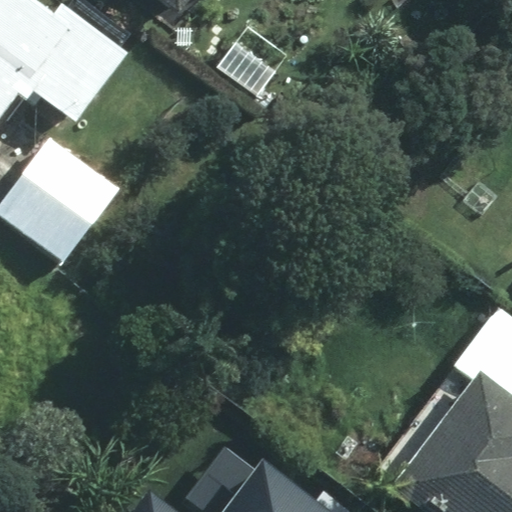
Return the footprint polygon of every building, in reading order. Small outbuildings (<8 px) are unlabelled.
[(0,0),(0,128),(61,39),(2,0),(0,0)] [(117,0),(154,27),(174,0),(117,0)] [(226,44),(204,71),(251,108),(273,81),(226,44)] [(38,151),(0,199),(0,231),(53,272),(106,203),(38,151)] [(511,511),(511,401),(475,374),(393,482),(433,511),(511,511)] [(165,511),(139,494),(126,511),(319,511),(220,445),(175,511),(165,511)]
